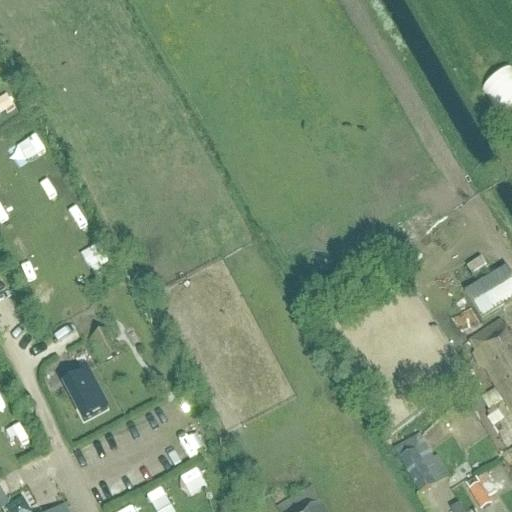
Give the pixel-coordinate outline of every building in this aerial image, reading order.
[(6,205),(0,208),(0,227),(14,219),(6,205)] [(457,295),(465,313),(450,319),(455,331),(511,307),(511,297),(503,276),(457,295)] [(511,343),(500,324),(469,344),(476,355),(473,357),(478,369),(485,373),(509,412),(510,416),(511,417),(511,343)] [(87,344),(100,368),(124,354),(112,330),(87,344)] [(64,388),(84,425),(108,412),(88,376),(64,388)] [(9,416),(0,422),(0,439),(2,442),(19,431),(9,416)] [(418,498),(435,489),(450,480),(437,459),(424,466),(415,452),(398,463),(418,498)] [(181,501),(200,494),(193,476),(174,483),(181,501)] [(477,511),(483,511),(491,508),(478,486),(475,480),(464,486),(467,492),(477,511)] [(24,487),(11,492),(17,508),(30,503),(24,487)] [(322,511),(312,490),(276,511),(277,511),(322,511)]
